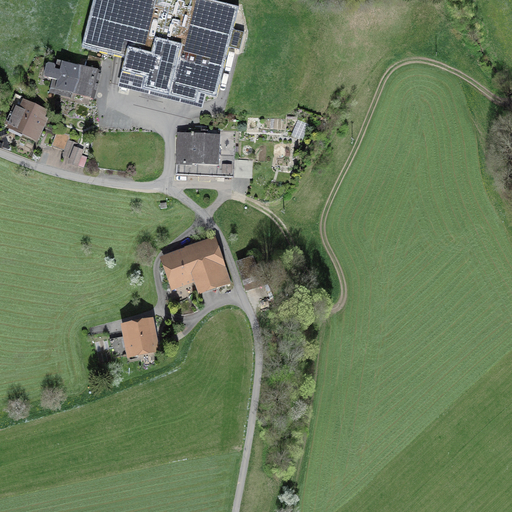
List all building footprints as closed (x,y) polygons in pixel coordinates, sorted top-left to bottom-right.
[(97,0),(86,46),(131,58),(127,71),(151,77),(148,90),(201,103),(203,94),(220,98),(245,2),(238,0),(97,0)] [(60,81),(58,89),(94,97),(100,70),(50,59),(46,78),(60,81)] [(26,98),(12,126),(40,139),(53,111),(26,98)] [(179,165),(179,176),(236,177),(238,131),(222,130),(222,134),(221,166),(179,165)] [(60,133),(54,147),(67,152),(72,138),(60,133)] [(180,133),(179,165),(221,166),(222,134),(180,133)] [(77,148),(71,165),(80,168),(87,152),(77,148)] [(256,162),(239,162),(238,179),(255,179),(256,162)] [(219,238),(162,257),(174,291),(198,282),(203,297),(235,286),(219,238)] [(256,256),(240,262),(248,286),(264,281),(256,256)] [(156,318),(124,325),(132,360),(163,353),(156,318)]
